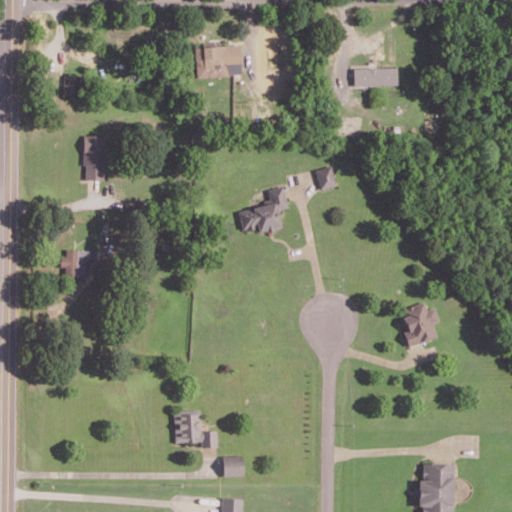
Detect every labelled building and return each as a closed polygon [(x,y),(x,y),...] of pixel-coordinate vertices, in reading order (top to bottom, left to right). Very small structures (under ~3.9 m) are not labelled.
[(196,76),(241,74),(239,44),(214,45),(214,43),(195,44),(196,76)] [(353,67),(353,85),(398,84),(397,66),(353,67)] [(105,134),(85,134),(85,179),(105,179),(105,134)] [(336,184),(330,164),(314,170),(320,189),(336,184)] [(288,207),(283,185),(267,189),(270,201),(237,209),(241,226),(250,224),(252,233),(282,226),(278,209),(288,207)] [(66,265),(66,275),(89,276),(90,249),(64,249),(64,265),(66,265)] [(433,306),(426,309),(423,301),(397,311),(410,345),(436,335),(431,322),(438,319),(433,306)] [(199,409),(173,410),(174,441),(200,440),(201,446),(216,445),(215,429),(200,430),(199,409)] [(223,475),(243,474),(242,454),(222,455),(223,475)] [(452,511),(454,462),(422,461),(422,478),(419,478),(418,506),(422,506),(421,511),(452,511)]
